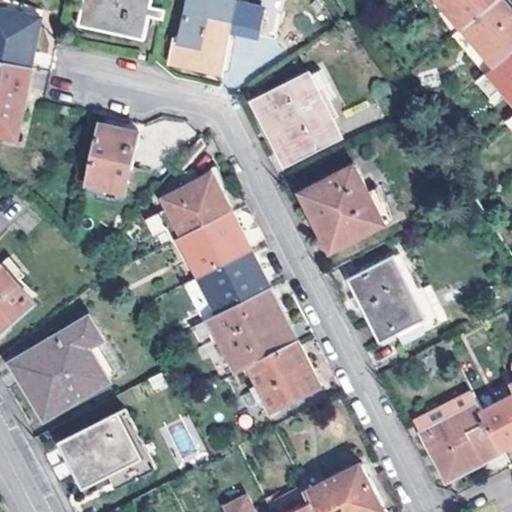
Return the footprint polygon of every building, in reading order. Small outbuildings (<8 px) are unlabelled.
[(86,0),(82,24),(147,38),(155,0),(86,0)] [(228,0),(227,0),(190,0),(182,40),(177,39),(173,61),(224,71),(229,49),(219,47),(228,0)] [(238,2),(228,0),(219,47),(229,49),(238,2)] [(441,0),(465,28),(498,0),(441,0)] [(511,8),(505,0),(498,0),(465,28),(497,67),(511,54),(511,8)] [(34,68),(42,18),(0,9),(0,61),(30,68),(34,68)] [(511,54),(497,67),(490,74),(511,101),(511,54)] [(0,134),(19,138),(28,91),(24,89),(30,68),(0,61),(0,134)] [(259,101),(291,164),(343,137),(327,103),(333,99),(325,85),(319,88),(312,75),(259,101)] [(90,183),(124,191),(128,169),(135,169),(142,132),(103,123),(90,183)] [(207,144),(203,137),(176,166),(184,170),(207,144)] [(335,251),(382,226),(369,195),(373,192),(359,166),(306,193),(335,251)] [(214,172),(166,197),(170,206),(150,216),(157,231),(167,227),(173,240),(174,241),(182,237),(234,211),(214,172)] [(182,237),(201,275),(253,248),(234,211),(182,237)] [(253,248),(201,275),(220,314),(272,287),(253,248)] [(350,280),(381,343),(396,335),(427,320),(409,285),(395,256),(350,280)] [(0,267),(0,335),(37,305),(4,265),(0,267)] [(441,325),(419,280),(409,285),(427,320),(396,335),(402,345),(441,325)] [(211,318),(238,372),(251,365),(300,340),(272,287),(220,314),(211,318)] [(15,362),(46,413),(106,377),(88,345),(101,335),(91,319),(15,362)] [(251,365),(273,409),(322,385),(300,340),(251,365)] [(421,420),(449,477),(504,449),(485,413),(475,394),(421,420)] [(511,399),(485,413),(504,449),(511,444),(511,399)] [(165,460),(136,402),(127,408),(150,453),(116,470),(123,483),(165,460)] [(59,441),(84,486),(116,470),(150,453),(127,408),(59,441)] [(313,500),(319,511),(380,511),(386,509),(362,463),(309,491),(313,500)] [(270,503),(274,511),(290,511),(313,500),(309,491),(306,484),(270,503)] [(254,511),(247,496),(227,506),(230,511),(254,511)] [(319,511),(313,500),(290,511),(319,511)]
